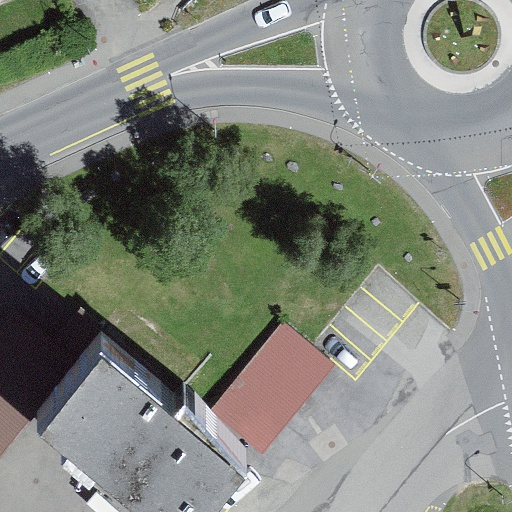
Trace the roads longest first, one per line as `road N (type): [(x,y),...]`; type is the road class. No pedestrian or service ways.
road 1 (secondary): [(144,85),(371,87)]
road 2 (tertiary): [(437,135),(511,306)]
road 3 (secondary): [(306,0),(144,85)]
road 4 (residential): [(380,511),(413,455),(440,435),(511,410)]
road 5 (secondary): [(0,151),(144,85)]
